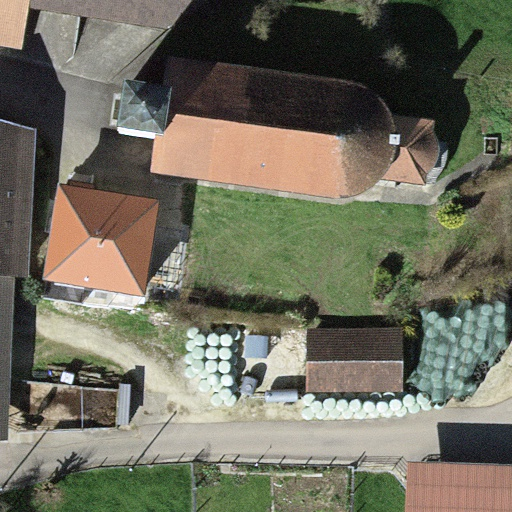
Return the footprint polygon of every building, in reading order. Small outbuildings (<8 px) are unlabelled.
[(210,0),(0,0),(0,42),(24,46),(30,8),(204,36),(210,0)] [(167,58),(149,175),(327,200),(347,201),(366,195),(382,183),(384,180),(423,185),(425,173),(432,166),(436,159),(438,151),(437,142),(431,132),(432,120),(392,116),(389,111),(377,96),(361,87),(342,82),(167,58)] [(170,92),(123,85),(116,134),(163,141),(170,92)] [(0,450),(14,451),(17,296),(32,296),(32,150),(0,140),(0,450)] [(168,223),(67,211),(56,300),(157,312),(168,223)] [(403,352),(314,349),(312,402),(401,405),(403,352)] [(511,511),(511,466),(403,462),(400,511),(511,511)]
